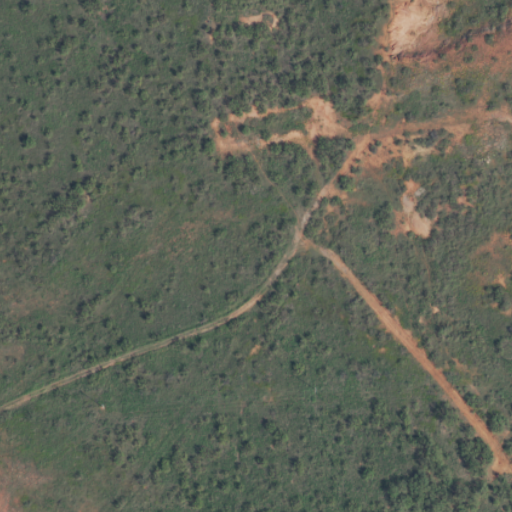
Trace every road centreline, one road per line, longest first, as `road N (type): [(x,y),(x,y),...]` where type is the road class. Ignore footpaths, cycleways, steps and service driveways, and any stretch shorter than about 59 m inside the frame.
road 1 (residential): [(511,476),(318,276),(282,261),(0,418)]
road 2 (residential): [(511,122),(426,100),(367,116),(325,148),(295,192),(282,261)]
